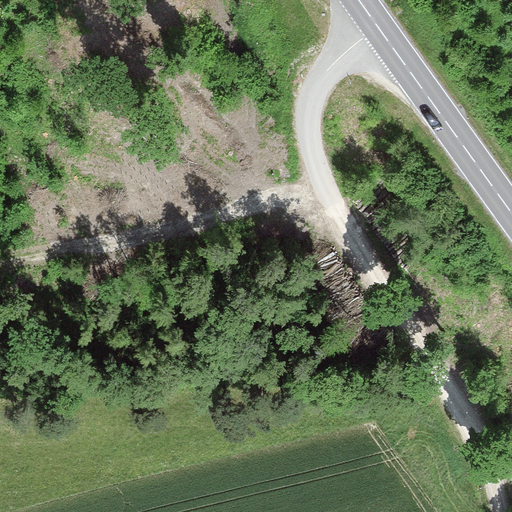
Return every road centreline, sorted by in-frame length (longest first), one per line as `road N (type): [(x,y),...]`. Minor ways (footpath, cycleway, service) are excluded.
road 1 (track): [(378,17),(321,77),(305,135),(328,194),(496,476),(505,511)]
road 2 (track): [(328,194),(109,222),(0,256)]
road 3 (secondary): [(511,213),(366,0)]
